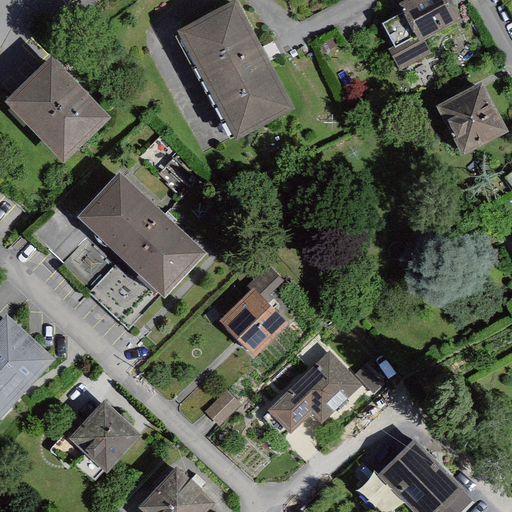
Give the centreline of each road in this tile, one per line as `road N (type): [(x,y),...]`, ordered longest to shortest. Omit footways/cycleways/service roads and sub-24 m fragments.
road 1 (residential): [(0,258),(269,511)]
road 2 (residential): [(273,511),(400,396),(511,510)]
